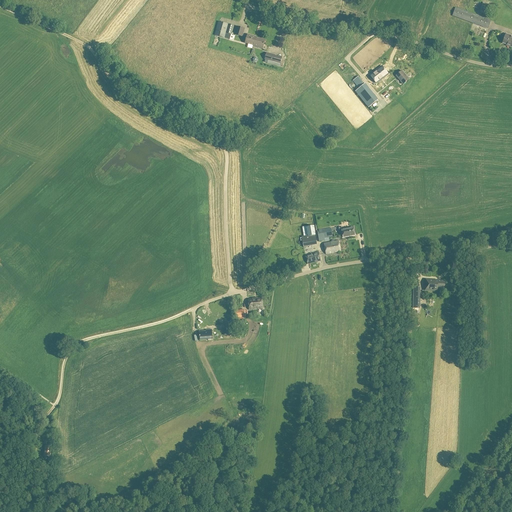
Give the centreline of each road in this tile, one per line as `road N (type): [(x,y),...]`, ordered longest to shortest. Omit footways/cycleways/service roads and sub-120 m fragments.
road 1 (track): [(232,293),(223,142),(125,92),(91,43),(0,3)]
road 2 (unclassified): [(190,310),(327,267),(511,243)]
road 3 (track): [(190,310),(74,345),(56,404),(0,495)]
road 4 (unclassified): [(511,65),(283,17),(243,0)]
